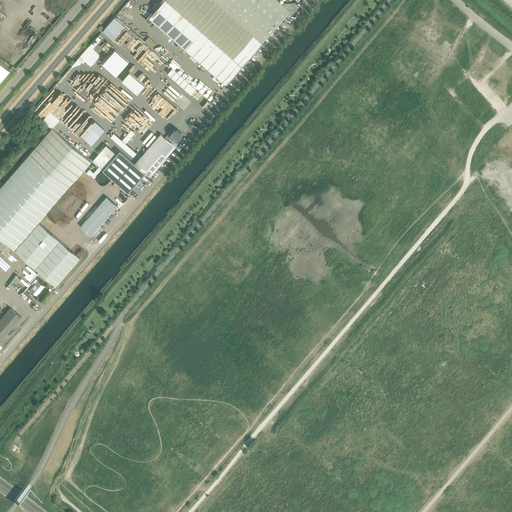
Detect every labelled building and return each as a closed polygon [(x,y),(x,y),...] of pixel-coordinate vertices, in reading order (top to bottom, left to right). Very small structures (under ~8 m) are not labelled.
[(163,0),(149,18),(225,84),(262,42),(285,15),(289,11),(282,4),(277,0),(163,0)] [(289,18),(300,5),(295,2),(284,2),(282,4),(289,11),(285,15),(289,18)] [(115,16),(103,30),(113,39),(125,24),(115,16)] [(130,32),(119,42),(130,53),(139,45),(136,42),(138,40),(130,32)] [(91,66),(99,56),(88,47),(80,56),(91,66)] [(0,61),(0,82),(10,70),(0,61)] [(189,82),(173,68),(170,72),(185,86),(189,82)] [(145,83),(149,78),(140,71),(136,76),(145,83)] [(98,89),(91,97),(93,99),(90,102),(92,103),(98,96),(97,95),(100,92),(98,89)] [(36,108),(47,116),(61,96),(59,94),(57,95),(55,94),(54,96),(48,92),(36,108)] [(167,118),(172,112),(170,109),(174,104),(161,94),(156,101),(163,106),(159,110),(163,113),(162,114),(167,118)] [(132,110),(124,119),(133,126),(136,122),(140,126),(145,120),(132,110)] [(95,120),(82,136),(92,145),(105,129),(95,120)] [(67,189),(92,161),(53,127),(28,155),(0,187),(0,237),(14,250),(38,222),(67,189)] [(123,139),(114,132),(110,137),(134,156),(137,152),(126,143),(135,132),(131,129),(123,139)] [(168,134),(165,137),(173,144),(175,141),(176,141),(178,140),(178,141),(183,136),(182,136),(182,133),(177,129),(175,129),(170,134),(168,134)] [(150,177),(176,147),(173,144),(165,137),(161,134),(135,164),(145,173),(150,177)] [(150,146),(158,136),(155,134),(147,144),(150,146)] [(103,170),(116,154),(106,145),(92,161),(103,170)] [(145,173),(135,164),(120,151),(116,154),(103,170),(128,193),(145,173)] [(100,175),(100,173),(99,172),(98,171),(97,170),(95,169),(93,170),(92,170),(91,171),(90,173),(90,174),(90,176),(91,178),(92,179),(94,180),(96,179),(98,179),(99,178),(99,177),(100,175)] [(109,183),(109,181),(109,180),(108,179),(107,178),(105,177),(103,178),(102,178),(101,179),(100,179),(100,180),(99,181),(99,182),(99,184),(100,185),(100,186),(101,187),(102,187),(104,188),(106,187),(108,186),(109,186),(109,185),(109,184),(109,183)] [(91,236),(94,232),(117,206),(107,196),(80,227),(91,236)] [(80,258),(38,222),(14,250),(56,286),(80,258)] [(24,284),(28,287),(36,275),(32,272),(24,284)] [(45,286),(36,278),(31,284),(33,286),(30,289),(37,295),(45,286)] [(0,340),(21,317),(10,307),(0,319),(0,340)] [(27,491),(24,489),(12,505),(14,507),(17,509),(29,493),(27,491)]
